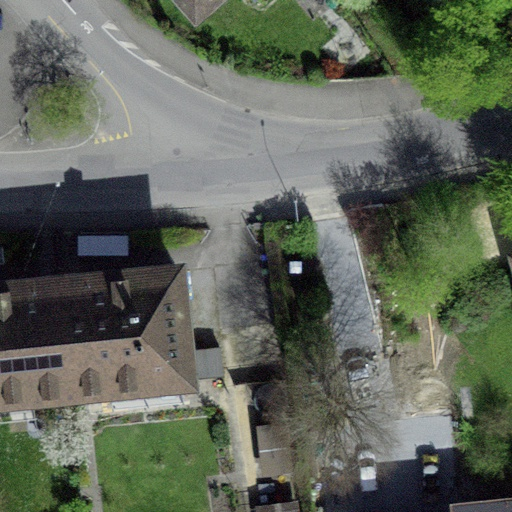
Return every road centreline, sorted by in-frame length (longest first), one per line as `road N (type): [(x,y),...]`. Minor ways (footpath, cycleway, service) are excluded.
road 1 (residential): [(228,159),(368,152),(511,125)]
road 2 (residential): [(228,159),(122,81),(46,0)]
road 3 (residential): [(0,180),(71,180),(228,159)]
